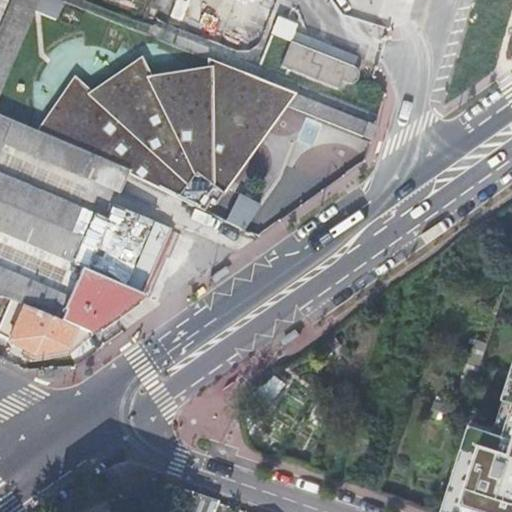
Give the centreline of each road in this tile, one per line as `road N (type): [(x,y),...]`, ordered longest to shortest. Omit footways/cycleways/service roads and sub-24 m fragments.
road 1 (tertiary): [(83,433),(436,181)]
road 2 (residential): [(83,433),(315,508)]
road 3 (residential): [(436,181),(405,136),(445,0)]
